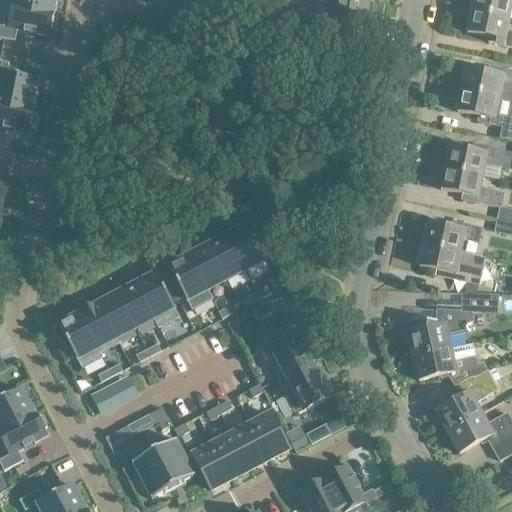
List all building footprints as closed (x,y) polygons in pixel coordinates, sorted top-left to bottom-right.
[(55,11),(58,12),(60,0),(5,0),(5,2),(10,3),(10,1),(55,11)] [(319,0),(318,8),(317,17),(309,16),(303,41),(336,47),(338,36),(340,25),(365,29),(370,2),(358,0),(319,0)] [(511,0),(474,0),(472,12),(509,19),(511,9),(511,0)] [(10,1),(10,3),(4,28),(0,26),(0,39),(14,43),(16,33),(49,40),(55,13),(55,11),(10,1)] [(511,35),(506,34),(509,19),(472,12),(467,35),(488,39),(487,45),(511,50),(511,35)] [(279,45),(298,48),(300,39),(280,36),(279,45)] [(0,100),(37,108),(43,82),(8,74),(10,65),(0,62),(0,100)] [(464,72),(460,90),(499,98),(501,88),(511,90),(511,75),(488,70),(487,76),(464,72)] [(499,98),(460,90),(455,115),(478,119),(477,124),(511,131),(511,115),(496,112),(499,98)] [(0,127),(31,135),(37,108),(0,100),(0,127)] [(486,159),(470,156),(448,151),(444,169),(482,177),(484,167),(507,172),(510,157),(487,152),(486,159)] [(482,177),(444,169),(439,193),(462,198),(461,204),(500,212),(503,197),(479,192),(482,177)] [(511,222),(511,223),(498,220),(495,235),(511,238),(511,222)] [(250,226),(231,236),(250,271),(269,261),(250,226)] [(426,227),(423,246),(460,254),(462,244),(478,247),(481,232),(450,226),(449,232),(426,227)] [(231,236),(212,246),(231,280),(250,271),(231,236)] [(212,246),(192,256),(211,291),(231,280),(212,246)] [(460,254),(423,246),(418,270),(439,275),(438,280),(466,286),(465,304),(462,304),(461,313),(496,315),(497,299),(476,298),(481,274),(457,270),(460,254)] [(192,256),(172,266),(191,301),(211,291),(192,256)] [(159,274),(139,285),(158,319),(178,308),(159,274)] [(139,285),(119,294),(138,329),(158,319),(139,285)] [(270,287),(260,293),(264,299),(274,294),(270,287)] [(260,293),(250,298),(253,305),(264,299),(260,293)] [(100,304),(119,340),(138,329),(119,294),(100,304)] [(511,294),(503,295),(504,311),(511,310),(511,294)] [(80,313),(81,315),(100,350),(119,340),(100,304),(100,303),(80,313)] [(232,307),(222,313),(226,320),(236,314),(232,307)] [(260,310),(241,320),(247,331),(266,320),(260,310)] [(496,315),(461,313),(461,316),(436,315),(435,325),(409,325),(409,326),(411,326),(411,337),(408,337),(412,359),(450,351),(447,340),(468,335),(466,326),(472,325),(470,316),(496,318),(496,315)] [(81,315),(61,325),(73,347),(69,349),(74,358),(78,356),(80,360),(100,350),(81,315)] [(301,326),(271,342),(290,376),(314,364),(308,355),(314,351),(301,326)] [(159,345),(149,351),(153,358),(163,352),(159,345)] [(149,351),(139,357),(143,363),(153,358),(149,351)] [(452,364),(450,351),(412,359),(417,383),(447,377),(453,389),(487,376),(482,367),(476,368),(474,360),(452,364)] [(489,379),(504,376),(501,363),(486,367),(489,379)] [(314,364),(290,376),(308,411),(338,396),(324,371),(319,373),(314,364)] [(121,366),(111,371),(115,378),(125,373),(121,366)] [(111,371),(100,377),(104,383),(115,378),(111,371)] [(496,393),(487,376),(453,389),(460,402),(434,416),(445,435),(481,414),(476,405),(496,393)] [(260,387),(249,392),(253,399),(263,394),(260,387)] [(22,391),(0,402),(0,432),(35,414),(34,413),(22,391)] [(228,404),(217,409),(221,416),(232,411),(228,404)] [(207,415),(211,422),(221,416),(217,409),(207,415)] [(0,436),(10,456),(0,461),(0,465),(4,473),(23,463),(18,453),(47,437),(44,431),(47,430),(41,418),(39,419),(35,412),(34,413),(35,414),(0,432),(0,436)] [(486,442),(491,451),(511,439),(511,429),(505,416),(488,426),(481,414),(445,435),(458,458),(486,442)] [(271,416),(251,426),(270,461),(290,451),(271,416)] [(151,417),(141,422),(144,429),(155,424),(151,417)] [(141,422),(130,428),(134,435),(144,429),(141,422)] [(175,432),(179,438),(189,433),(185,426),(175,432)] [(251,426),(232,437),(250,472),(270,461),(251,426)] [(321,426),(302,436),(308,447),(327,437),(321,426)] [(232,437),(212,447),(231,482),(250,472),(232,437)] [(511,456),(511,439),(491,451),(498,464),(511,456)] [(179,443),(157,454),(176,490),(198,478),(179,443)] [(212,447),(193,457),(211,492),(231,482),(212,447)] [(176,490),(157,454),(135,466),(143,479),(139,481),(145,490),(148,488),(155,501),(176,490)] [(362,511),(368,509),(370,511),(380,511),(383,511),(377,501),(373,492),(372,491),(363,495),(349,467),(341,471),(339,468),(329,474),(330,476),(324,479),(325,480),(341,511),(362,511)] [(341,511),(325,480),(318,484),(316,481),(306,486),(308,489),(301,493),(311,511),(341,511)] [(390,483),(373,492),(377,501),(394,492),(390,483)] [(84,504),(86,502),(80,491),(77,492),(74,486),(45,502),(39,492),(20,502),(25,511),(26,511),(28,511),(29,511),(81,511),(86,510),(86,511),(87,510),(84,504)]
